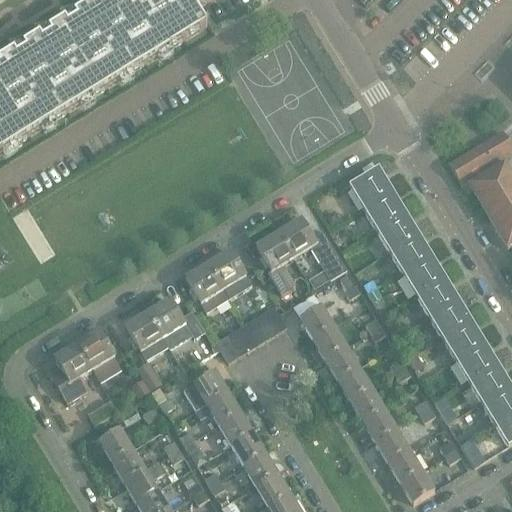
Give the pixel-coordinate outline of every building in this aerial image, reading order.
[(0,0),(0,156),(206,29),(188,0),(100,0),(48,32),(50,37),(41,42),(39,38),(22,48),(25,53),(16,58),(13,54),(0,61),(0,3),(4,0),(0,0)] [(472,194),(492,226),(506,250),(511,246),(511,151),(501,134),(447,167),(466,198),(472,194)] [(372,164),(361,170),(366,178),(377,172),(372,164)] [(348,190),(362,212),(391,194),(378,171),(377,172),(366,178),(348,190)] [(362,212),(375,233),(404,215),(391,194),(362,212)] [(331,215),(325,219),(330,228),(339,222),(336,217),(331,215)] [(375,233),(388,255),(418,237),(404,215),(375,233)] [(301,223),(276,238),(292,264),(311,252),(330,285),(346,275),(322,235),(312,241),(308,235),(301,223)] [(388,255),(401,277),(431,259),(418,237),(388,255)] [(276,238),(255,251),(270,275),(268,276),(280,296),(294,288),(283,269),(292,264),(276,238)] [(229,255),(207,268),(228,303),(251,289),(245,280),(241,274),(244,273),(238,263),(236,265),(229,255)] [(401,277),(414,298),(444,280),(431,259),(401,277)] [(206,317),(228,303),(207,268),(184,282),(190,292),(188,294),(194,303),(196,302),(206,317)] [(414,298),(427,320),(457,302),(444,280),(414,298)] [(372,283),(363,289),(367,295),(376,289),(372,283)] [(354,289),(344,295),(349,303),(359,297),(354,289)] [(376,291),(367,297),(373,305),(381,300),(376,291)] [(427,320),(441,341),(470,323),(457,302),(427,320)] [(170,303),(147,317),(162,342),(167,351),(169,354),(192,340),(194,343),(204,337),(191,316),(184,321),(178,311),(176,313),(170,303)] [(299,323),(312,345),(333,332),(320,310),(299,323)] [(263,317),(275,338),(285,332),(273,311),(263,317)] [(147,317),(124,331),(140,356),(145,364),(167,351),(162,342),(147,317)] [(253,323),(266,344),(275,338),(263,317),(253,323)] [(364,328),(369,337),(379,329),(375,322),(364,328)] [(244,328),(256,349),(266,344),(253,323),(244,328)] [(441,341),(454,363),(483,345),(470,323),(441,341)] [(396,326),(388,332),(394,342),(402,337),(396,326)] [(234,334),(247,355),(256,349),(244,328),(234,334)] [(385,338),(379,329),(369,337),(374,344),(385,338)] [(312,345),(325,365),(346,352),(333,332),(312,345)] [(225,340),(237,361),(247,355),(234,334),(225,340)] [(76,349),(92,374),(98,384),(119,372),(113,361),(114,360),(99,335),(76,349)] [(394,342),(407,362),(416,357),(403,336),(402,337),(394,342)] [(225,363),(226,365),(228,367),(237,361),(225,340),(215,346),(225,363)] [(454,363),(467,385),(496,367),(483,345),(454,363)] [(56,375),(49,379),(66,407),(85,395),(82,389),(77,383),(91,374),(76,349),(52,363),(58,373),(55,375),(56,375)] [(325,365),(337,385),(358,373),(346,352),(325,365)] [(407,362),(414,374),(423,369),(416,357),(407,362)] [(389,370),(394,378),(405,371),(400,363),(389,370)] [(143,383),(142,384),(149,395),(160,388),(148,367),(137,374),(143,383)] [(467,385),(480,406),(510,388),(496,367),(467,385)] [(409,379),(405,371),(394,378),(399,385),(409,379)] [(337,385),(349,406),(371,393),(358,373),(337,385)] [(192,388),(182,394),(195,415),(226,397),(213,375),(192,388)] [(137,403),(149,395),(142,384),(130,391),(137,403)] [(480,406),(493,428),(511,416),(511,392),(510,388),(480,406)] [(349,406),(362,426),(383,414),(371,393),(349,406)] [(226,397),(195,415),(199,423),(209,417),(217,430),(238,417),(226,397)] [(159,408),(164,416),(174,410),(169,401),(159,408)] [(444,401),(434,407),(439,415),(449,409),(444,401)] [(414,411),(418,418),(430,412),(425,404),(414,411)] [(90,418),(97,429),(117,416),(111,406),(90,418)] [(153,411),(142,418),(147,426),(158,420),(153,411)] [(434,420),(430,412),(418,418),(423,426),(434,420)] [(362,426),(374,447),(396,434),(383,414),(362,426)] [(511,416),(493,428),(507,450),(511,446),(511,416)] [(217,430),(230,451),(251,438),(238,417),(217,430)] [(97,446),(110,467),(131,454),(118,433),(97,446)] [(374,447),(387,467),(408,454),(396,434),(374,447)] [(179,441),(184,450),(195,443),(190,435),(179,441)] [(230,451),(242,471),(263,458),(251,438),(230,451)] [(184,450),(189,457),(199,451),(195,443),(184,450)] [(173,445),(163,451),(168,460),(179,453),(173,445)] [(439,451),(443,459),(455,454),(450,445),(439,451)] [(477,450),(468,456),(474,466),(484,460),(477,450)] [(183,461),(179,453),(168,460),(172,467),(183,461)] [(110,467),(122,488),(157,466),(157,465),(143,474),(131,454),(110,467)] [(387,467),(399,488),(420,475),(408,454),(387,467)] [(448,468),(460,461),(455,454),(443,459),(448,468)] [(242,471),(254,491),(275,478),(263,458),(242,471)] [(157,466),(122,488),(135,508),(156,495),(150,485),(164,477),(157,466)] [(399,488),(412,509),(433,496),(420,475),(399,488)] [(204,482),(209,491),(220,485),(215,476),(204,482)] [(254,491),(267,511),(265,511),(267,511),(288,499),(275,478),(254,491)] [(209,491),(214,498),(224,492),(220,485),(209,491)] [(188,493),(193,501),(204,494),(198,486),(188,493)] [(208,502),(204,494),(193,501),(197,508),(208,502)] [(135,508),(137,511),(166,511),(156,495),(135,508)] [(295,511),(288,499),(267,511),(295,511)] [(226,500),(218,505),(222,511),(229,507),(226,500)]
